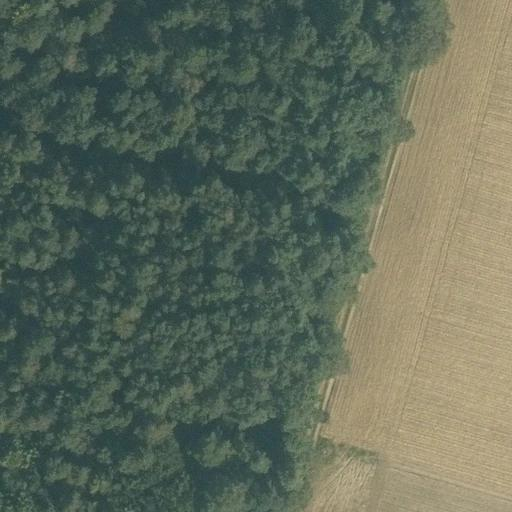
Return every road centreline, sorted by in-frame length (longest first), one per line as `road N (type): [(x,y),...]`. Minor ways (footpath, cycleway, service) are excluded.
road 1 (track): [(429,0),(286,511)]
road 2 (track): [(370,211),(0,107)]
road 3 (track): [(304,449),(0,369)]
